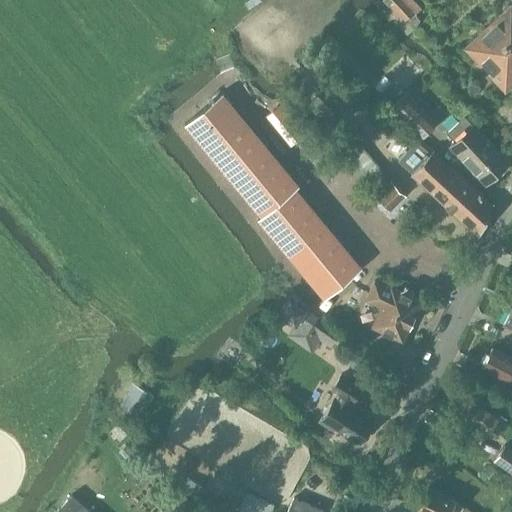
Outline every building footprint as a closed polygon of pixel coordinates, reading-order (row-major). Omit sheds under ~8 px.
[(384,0),(404,21),(419,7),(413,0),(384,0)] [(463,48),(505,92),(511,84),(511,6),(510,4),(463,48)] [(373,86),(382,96),(390,88),(381,79),(373,86)] [(184,123),(260,215),(257,217),(324,297),(361,267),(295,187),(298,185),(221,92),(184,123)] [(389,108),(419,137),(435,122),(405,92),(389,108)] [(445,132),(454,141),(450,145),(485,182),(507,162),(463,115),(445,132)] [(367,180),(380,168),(363,149),(350,161),(367,180)] [(432,149),(411,173),(478,236),(492,205),(432,149)] [(376,196),(389,209),(404,195),(391,181),(376,196)] [(371,326),(401,340),(408,326),(409,326),(409,325),(409,324),(413,316),(414,316),(414,315),(413,315),(420,300),(390,286),(389,288),(374,280),(365,298),(381,306),(371,326)] [(511,304),(502,324),(511,328),(511,304)] [(285,314),(297,322),(288,335),(312,351),(320,338),(330,345),(336,337),(291,306),(285,314)] [(481,366),(507,381),(511,371),(511,358),(491,348),(481,366)] [(331,388),(337,391),(319,420),(333,429),(335,427),(359,442),(361,440),(364,439),(367,434),(366,431),(372,421),(347,405),(351,400),(352,400),(360,387),(340,375),(331,388)] [(134,380),(119,401),(138,414),(153,393),(134,380)] [(459,415),(484,433),(487,428),(495,434),(506,418),(474,395),(459,415)] [(493,459),(511,472),(511,450),(504,444),(493,459)] [(416,509),(421,511),(448,511),(451,507),(456,510),(457,508),(461,510),(462,506),(454,500),(427,487),(416,509)] [(237,511),(320,511),(322,510),(293,497),(286,511),(269,511),(273,503),(245,492),(237,511)] [(91,511),(71,494),(55,511),(91,511)]
